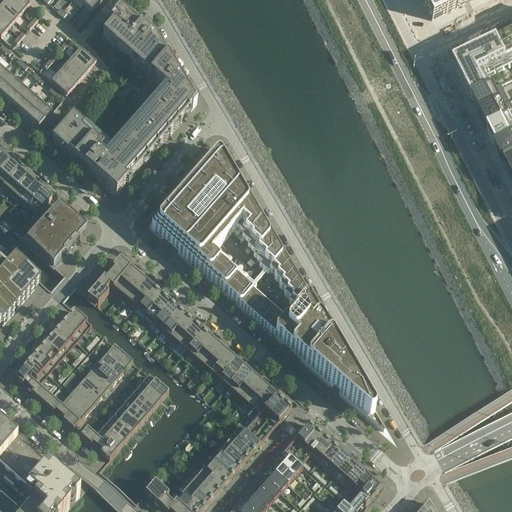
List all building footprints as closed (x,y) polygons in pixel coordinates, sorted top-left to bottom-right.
[(30,7),(21,0),(7,0),(6,3),(22,16),(30,7)] [(92,14),(104,0),(89,0),(84,6),(92,14)] [(421,0),(432,21),(474,0),(421,0)] [(22,16),(6,3),(0,9),(0,10),(15,24),(22,16)] [(15,24),(0,10),(0,23),(9,31),(15,24)] [(116,198),(195,108),(167,61),(156,42),(119,10),(108,22),(113,26),(102,38),(158,87),(103,150),(77,127),(80,124),(73,118),(51,142),(116,198)] [(9,31),(0,23),(0,39),(1,40),(9,31)] [(478,55),(455,66),(472,100),(472,102),(473,102),(489,94),(493,91),(494,91),(501,87),(511,81),(511,37),(496,45),(492,47),(490,48),(487,50),(482,52),(482,53),(478,55)] [(460,43),(465,55),(476,50),(471,38),(460,43)] [(96,65),(80,51),(72,60),(88,74),(96,65)] [(88,74),(72,60),(65,68),(81,82),(88,74)] [(81,82),(65,68),(59,75),(75,89),(81,82)] [(0,91),(11,79),(3,72),(0,75),(0,91)] [(75,89),(59,75),(51,84),(67,98),(75,89)] [(0,96),(6,102),(19,86),(11,79),(0,91),(0,96)] [(14,109),(28,93),(19,86),(6,102),(14,109)] [(489,94),(473,102),(481,118),(509,104),(501,87),(494,91),(493,91),(489,94)] [(22,116),(36,100),(28,93),(14,109),(22,116)] [(30,123),(44,107),(36,100),(22,116),(30,123)] [(511,109),(509,104),(481,118),(489,134),(510,123),(507,117),(511,114),(511,109)] [(38,130),(52,115),(44,107),(30,123),(38,130)] [(511,122),(510,123),(489,134),(497,150),(511,142),(511,122)] [(511,142),(497,150),(505,166),(511,162),(511,142)] [(273,337),(289,351),(318,318),(307,299),(302,291),(297,283),(292,274),(287,266),(283,258),(222,154),(219,149),(214,154),(152,224),(149,228),(153,231),(173,249),(240,307),(246,313),(253,319),(260,325),(267,331),(273,337)] [(0,172),(8,164),(0,156),(0,172)] [(0,187),(1,189),(17,171),(8,164),(0,172),(0,187)] [(10,196),(25,179),(17,171),(1,189),(10,196)] [(0,196),(32,224),(36,219),(43,212),(0,174),(0,196)] [(18,204),(34,186),(25,179),(10,196),(18,204)] [(27,211),(43,194),(34,186),(18,204),(27,211)] [(52,202),(43,194),(27,211),(36,219),(43,212),(52,202)] [(53,270),(64,257),(63,256),(68,250),(69,251),(71,249),(69,247),(74,241),(76,243),(86,232),(59,208),(47,222),(48,222),(51,225),(47,230),(43,227),(40,231),(42,232),(42,233),(43,234),(42,236),(39,233),(38,232),(26,246),(50,267),(53,270)] [(0,279),(0,329),(40,284),(12,259),(2,270),(5,273),(0,279)] [(118,284),(130,271),(120,262),(109,274),(108,275),(115,282),(118,284)] [(121,297),(138,278),(130,271),(118,284),(115,282),(110,288),(113,291),(121,297)] [(118,284),(115,282),(108,275),(107,276),(106,278),(97,287),(105,294),(105,293),(110,288),(113,291),(118,284)] [(129,305),(146,285),(138,278),(121,297),(129,305)] [(137,312),(154,292),(147,286),(146,285),(129,305),(137,312)] [(87,299),(97,309),(108,296),(105,293),(105,294),(97,287),(94,291),(93,293),(93,292),(87,299)] [(145,319),(163,299),(154,292),(137,312),(145,319)] [(153,326),(171,306),(163,299),(145,319),(153,326)] [(384,431),(348,369),(318,318),(307,299),(296,311),(294,313),(297,316),(289,326),(286,323),(273,337),(289,351),(340,395),(383,433),(384,433),(384,432),(385,432),(384,431)] [(162,333),(179,313),(171,306),(153,326),(162,333)] [(170,340),(187,321),(179,313),(162,333),(170,340)] [(91,330),(74,314),(72,316),(68,321),(67,321),(66,322),(84,338),(91,330)] [(178,347),(195,328),(187,321),(170,340),(178,347)] [(84,338),(66,322),(65,324),(64,326),(61,329),(60,329),(59,331),(77,346),(84,338)] [(186,354),(203,335),(195,328),(178,347),(186,354)] [(69,354),(77,346),(59,331),(58,332),(53,338),(53,337),(52,339),(69,354)] [(194,362),(211,342),(203,335),(186,354),(194,362)] [(62,362),(69,354),(52,339),(51,340),(46,346),(46,345),(45,347),(62,362)] [(96,339),(91,345),(94,347),(99,341),(96,339)] [(202,369),(219,349),(211,342),(194,362),(202,369)] [(101,343),(96,349),(99,351),(104,345),(101,343)] [(89,353),(94,347),(91,345),(86,351),(89,353)] [(55,371),(62,362),(45,347),(44,348),(39,354),(39,353),(37,355),(55,371)] [(94,357),(99,351),(96,349),(91,355),(94,357)] [(132,366),(114,349),(106,358),(125,374),(126,373),(125,373),(131,367),(132,366)] [(219,349),(202,369),(210,376),(228,356),(226,355),(219,349)] [(55,371),(37,355),(37,356),(32,362),(30,364),(48,379),(55,371)] [(82,355),(77,361),(80,363),(85,357),(82,355)] [(228,356),(210,376),(218,383),(236,364),(229,357),(228,356)] [(125,374),(106,358),(99,366),(118,382),(119,381),(118,381),(124,375),(125,374)] [(87,359),(82,365),(85,368),(90,362),(87,359)] [(74,369),(80,363),(77,361),(71,367),(74,369)] [(40,387),(48,379),(30,364),(29,364),(30,365),(27,368),(25,370),(23,372),(36,383),(40,387)] [(236,364),(218,383),(227,390),(244,371),(243,370),(236,364)] [(79,374),(85,368),(82,365),(77,371),(79,374)] [(118,382),(99,366),(92,374),(111,390),(111,389),(117,383),(118,382)] [(68,371),(63,377),(65,380),(71,373),(68,371)] [(244,371),(227,390),(235,397),(252,378),(245,372),(244,371)] [(36,383),(23,372),(14,382),(22,389),(23,389),(26,391),(25,392),(27,393),(33,386),(36,383)] [(111,390),(92,374),(85,383),(103,399),(104,398),(104,397),(109,391),(110,392),(111,390)] [(73,375),(68,381),(70,384),(76,378),(73,375)] [(60,386),(65,380),(63,377),(57,383),(60,386)] [(252,378),(235,397),(243,404),(260,385),(259,384),(252,378)] [(168,397),(149,380),(147,382),(148,382),(142,388),(161,405),(168,397)] [(65,390),(70,384),(68,381),(62,387),(65,390)] [(103,399),(85,383),(77,391),(96,407),(97,406),(102,399),(103,400),(103,399)] [(161,405),(142,388),(138,385),(136,386),(140,390),(135,397),(154,413),(161,405)] [(260,385),(243,404),(251,412),(268,392),(261,386),(260,385)] [(48,399),(38,390),(33,386),(27,393),(28,393),(31,396),(30,396),(42,406),(48,399)] [(51,396),(56,390),(54,387),(48,394),(51,396)] [(96,407),(77,391),(70,399),(89,415),(90,414),(95,408),(96,407)] [(61,394),(59,392),(53,398),(56,400),(61,394)] [(268,392),(251,412),(259,418),(259,419),(263,414),(266,411),(276,399),(275,398),(268,392)] [(154,413),(135,397),(134,396),(131,393),(129,395),(133,398),(128,405),(147,422),(154,413)] [(64,412),(61,410),(51,401),(48,399),(42,406),(44,408),(54,417),(54,416),(57,419),(58,420),(64,412)] [(89,415),(70,399),(63,407),(66,410),(82,423),(83,422),(88,416),(89,415)] [(266,411),(263,414),(270,420),(283,406),(277,400),(276,399),(266,411)] [(147,422),(128,405),(123,401),(122,403),(126,406),(120,413),(140,430),(147,422)] [(283,406),(270,420),(278,427),(283,421),(287,416),(291,412),(290,411),(283,406)] [(140,430),(120,413),(116,409),(115,411),(119,414),(113,421),(133,438),(140,430)] [(66,410),(64,412),(58,420),(59,421),(62,423),(62,424),(73,433),(82,423),(66,410)] [(271,435),(278,427),(270,420),(263,414),(259,419),(259,418),(255,422),(254,424),(244,435),(259,449),(271,435)] [(133,438),(113,421),(109,417),(108,419),(112,422),(106,429),(125,446),(133,438)] [(125,446),(106,429),(102,426),(101,427),(105,431),(101,435),(99,437),(105,442),(118,454),(119,453),(120,452),(125,446)] [(0,511),(67,511),(69,510),(79,499),(0,428),(0,511)] [(361,511),(364,509),(369,503),(366,500),(371,494),(374,497),(380,491),(309,428),(235,511),(361,511)] [(244,435),(240,431),(239,432),(232,440),(252,457),(259,449),(244,435)] [(96,453),(102,446),(96,441),(94,439),(87,432),(80,440),(91,449),(94,452),(96,453)] [(252,457),(232,440),(225,448),(245,465),(252,457)] [(109,465),(118,454),(105,442),(102,446),(96,453),(96,454),(97,454),(100,456),(99,457),(109,465)] [(245,465),(225,448),(218,456),(238,473),(245,465)] [(238,473),(218,456),(211,464),(231,481),(238,473)] [(231,481),(211,464),(204,472),(224,489),(231,481)] [(224,489),(204,472),(197,480),(217,497),(224,489)] [(217,497),(197,480),(190,488),(210,505),(217,497)] [(165,501),(168,498),(154,486),(145,497),(154,505),(154,504),(158,508),(159,509),(165,501)] [(203,511),(210,505),(190,488),(183,496),(201,511),(203,511)] [(201,511),(183,496),(176,504),(175,505),(175,504),(172,508),(177,511),(179,511),(182,509),(184,511),(201,511)] [(175,504),(172,508),(165,501),(159,509),(162,511),(179,511),(182,509),(176,504),(175,505),(175,504)]
